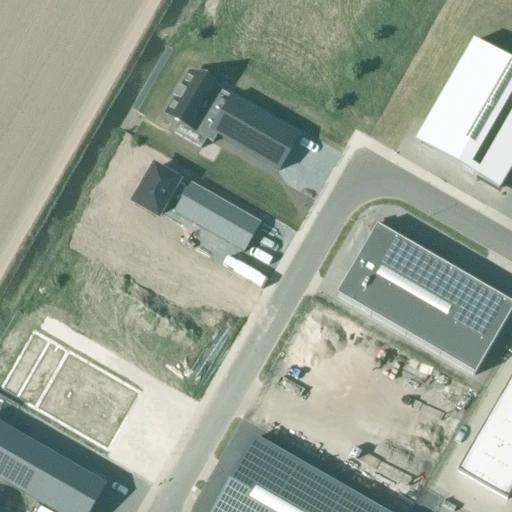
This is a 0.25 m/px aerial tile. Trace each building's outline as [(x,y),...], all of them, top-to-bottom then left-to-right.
[(216,0),(209,0),(195,25),(213,35),(229,7),(216,0)] [(233,0),(229,7),(246,17),(256,0),(233,0)] [(256,0),(246,17),(264,27),(279,0),(256,0)] [(280,0),(279,0),(264,27),(281,37),(297,10),(280,0)] [(371,0),(369,5),(386,15),(394,0),(371,0)] [(394,0),(386,15),(403,25),(417,0),(394,0)] [(424,0),(417,0),(403,25),(404,25),(424,37),(428,30),(440,9),(437,7),(424,0)] [(229,7),(213,35),(230,45),(246,17),(229,7)] [(297,10),(281,37),(298,47),(314,20),(297,10)] [(246,17),(230,45),(248,55),(264,27),(246,17)] [(314,20),(298,47),(316,57),(332,30),(314,20)] [(264,27),(248,55),(265,65),(281,37),(264,27)] [(332,30),(316,57),(333,67),(349,40),(332,30)] [(281,37),(265,65),(282,75),(298,47),(281,37)] [(349,40),(333,67),(350,77),(366,50),(349,40)] [(511,65),(474,43),(416,143),(499,191),(511,168),(511,65)] [(298,47),(282,75),(300,85),(316,57),(298,47)] [(366,50),(350,77),(368,87),(383,60),(366,50)] [(316,57),(300,85),(317,95),(333,67),(316,57)] [(383,60),(368,87),(385,97),(387,93),(390,95),(404,71),(383,60)] [(333,67),(317,95),(334,105),(350,77),(333,67)] [(176,101),(167,117),(179,124),(198,134),(202,127),(211,132),(206,140),(207,141),(213,145),(218,137),(280,173),(300,138),(230,98),(228,101),(216,94),(218,91),(190,75),(181,91),(179,89),(173,99),(176,101)] [(350,77),(334,105),(352,115),(356,109),(355,109),(368,87),(350,77)] [(368,87),(355,109),(356,109),(376,120),(388,99),(385,97),(368,87)] [(154,170),(134,205),(158,219),(169,200),(179,206),(171,220),(241,260),(261,226),(191,186),(187,191),(177,185),(178,183),(154,170)] [(442,268),(384,234),(374,229),(369,238),(369,239),(347,276),(347,275),(346,276),(347,276),(334,298),(473,378),(511,310),(511,308),(443,269),(443,268),(442,267),(442,268)] [(57,343),(23,394),(121,451),(154,396),(57,343)] [(511,389),(508,387),(498,404),(511,412),(511,389)] [(511,412),(498,404),(488,421),(511,435),(511,412)] [(511,435),(488,421),(478,438),(503,452),(511,435)] [(0,426),(0,482),(51,511),(92,511),(106,488),(0,426)] [(511,435),(503,452),(511,457),(511,435)] [(478,438),(468,455),(493,469),(503,452),(478,438)] [(212,511),(378,511),(254,440),(212,511)] [(511,457),(503,452),(493,469),(511,480),(511,457)] [(468,455),(458,473),(483,487),(493,469),(468,455)] [(511,480),(493,469),(483,487),(507,501),(511,492),(511,480)]
